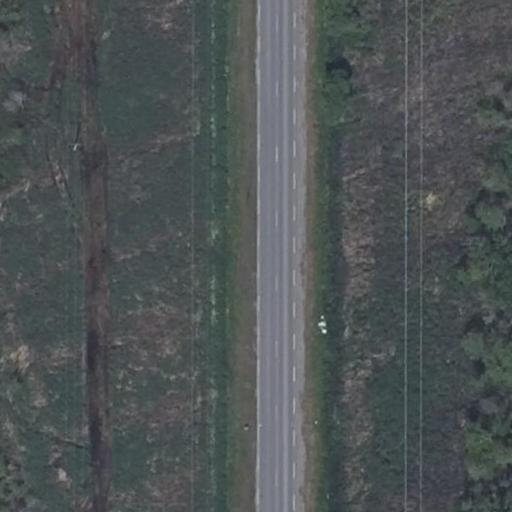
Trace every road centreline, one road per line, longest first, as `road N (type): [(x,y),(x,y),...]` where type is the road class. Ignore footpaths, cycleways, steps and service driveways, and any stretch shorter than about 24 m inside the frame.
road 1 (track): [(171,511),(172,0)]
road 2 (secondary): [(275,0),(275,511)]
